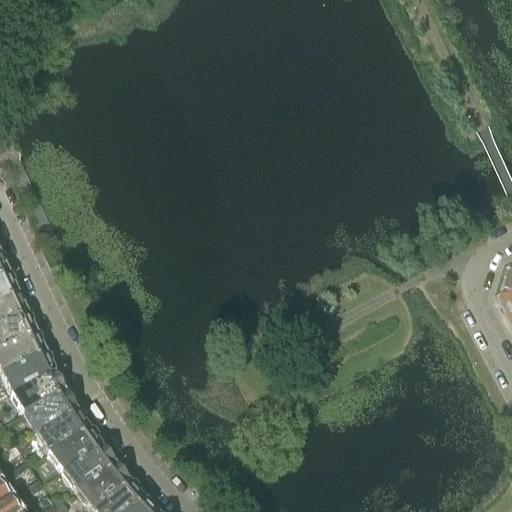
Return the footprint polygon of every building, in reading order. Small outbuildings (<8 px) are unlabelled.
[(7,276),(0,279),(0,304),(16,295),(12,287),(12,283),(9,278),(7,276)] [(16,295),(0,304),(0,328),(25,315),(21,307),(21,303),(19,298),(16,296),(16,295)] [(511,300),(504,299),(497,302),(511,329),(511,300)] [(25,315),(0,328),(0,354),(34,335),(30,327),(31,323),(28,318),(26,316),(25,315)] [(34,335),(0,354),(0,379),(44,355),(40,347),(40,343),(37,338),(35,336),(34,335)] [(44,355),(0,379),(0,383),(8,401),(54,377),(53,375),(49,367),(49,363),(47,358),(44,356),(44,355)] [(54,377),(8,401),(20,419),(64,394),(59,386),(60,383),(57,378),(54,377)] [(64,394),(20,419),(33,439),(75,413),(70,405),(71,402),(68,397),(65,396),(64,394)] [(75,413),(33,439),(46,458),(88,431),(82,423),(83,420),(79,415),(76,414),(75,413)] [(89,433),(88,431),(46,458),(60,477),(100,449),(94,441),(95,438),(92,433),(89,433)] [(13,449),(13,448),(6,437),(0,440),(0,447),(5,454),(13,449)] [(5,454),(2,456),(7,463),(18,456),(13,449),(5,454)] [(74,496),(114,467),(107,459),(108,456),(105,451),(101,451),(100,449),(60,477),(74,496)] [(25,465),(8,475),(13,483),(29,472),(25,465)] [(86,511),(90,511),(127,484),(121,476),(122,473),(118,469),(115,468),(114,467),(74,496),(78,501),(86,511)] [(128,511),(142,501),(136,493),(136,490),(132,486),(129,486),(127,484),(90,511),(128,511)] [(52,497),(48,500),(54,509),(62,503),(59,498),(52,497)] [(16,511),(8,500),(0,505),(0,511),(16,511)] [(143,502),(142,501),(128,511),(152,511),(150,510),(150,506),(146,502),(143,502)]
